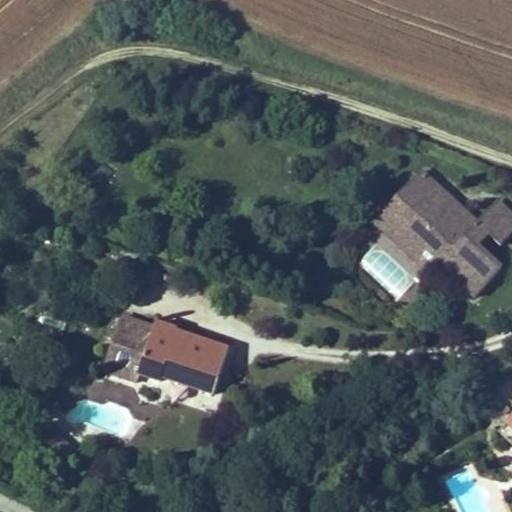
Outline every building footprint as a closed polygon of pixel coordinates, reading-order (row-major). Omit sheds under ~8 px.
[(424,279),(434,268),(442,261),(421,239),(413,247),(393,227),(437,183),(425,171),(370,226),(424,279)] [(511,215),(501,205),(479,226),(437,183),(393,227),(413,247),(421,239),(442,261),(434,268),(470,305),(480,295),(470,285),(489,266),(477,255),(464,242),(471,234),(485,247),(491,241),(505,254),(511,246),(511,215)] [(477,255),(485,247),(471,234),(464,242),(477,255)] [(499,276),(489,266),(470,285),(480,295),(499,276)] [(150,332),(118,323),(108,363),(140,372),(139,376),(169,385),(172,376),(215,389),(227,349),(180,335),(182,331),(153,323),(150,332)] [(140,372),(108,363),(105,375),(136,385),(139,376),(140,372)] [(511,417),(503,428),(511,435),(511,417)] [(61,462),(75,448),(52,426),(39,439),(61,462)] [(511,435),(503,428),(495,437),(511,451),(511,435)]
